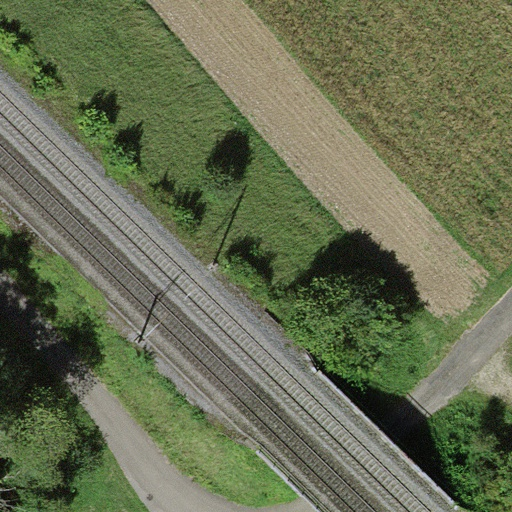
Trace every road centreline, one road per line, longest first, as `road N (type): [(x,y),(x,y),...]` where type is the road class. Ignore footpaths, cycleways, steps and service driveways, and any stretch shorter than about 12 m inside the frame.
road 1 (track): [(302,511),(470,360),(511,311)]
road 2 (track): [(0,306),(188,511)]
